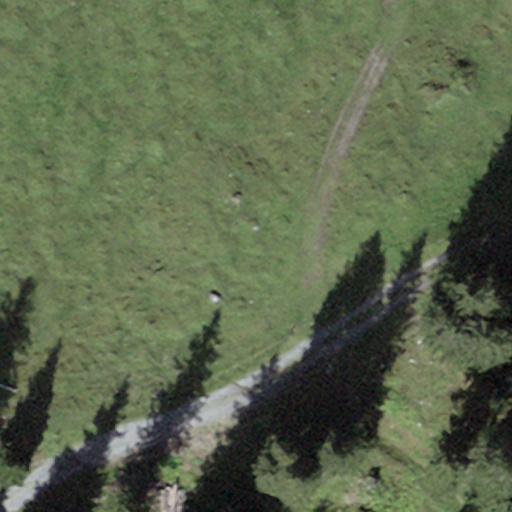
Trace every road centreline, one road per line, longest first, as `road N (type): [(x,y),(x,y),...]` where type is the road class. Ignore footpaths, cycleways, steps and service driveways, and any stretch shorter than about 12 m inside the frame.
road 1 (track): [(328,343),(159,443),(6,511)]
road 2 (track): [(511,286),(328,343)]
